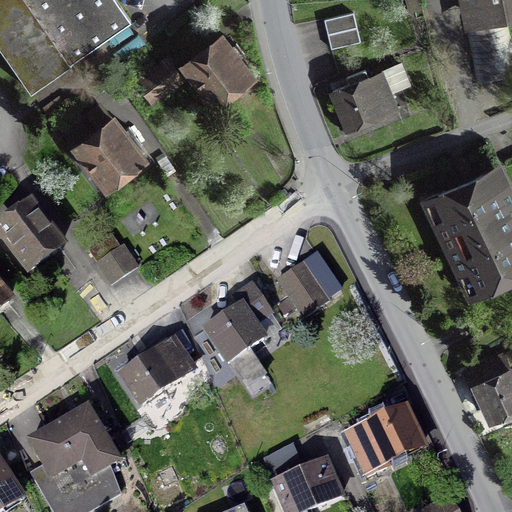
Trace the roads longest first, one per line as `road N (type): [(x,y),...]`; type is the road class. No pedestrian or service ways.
road 1 (residential): [(330,184),(0,409)]
road 2 (residential): [(330,184),(494,511)]
road 3 (residential): [(273,0),(287,70),(330,184)]
road 4 (residential): [(511,118),(330,184)]
